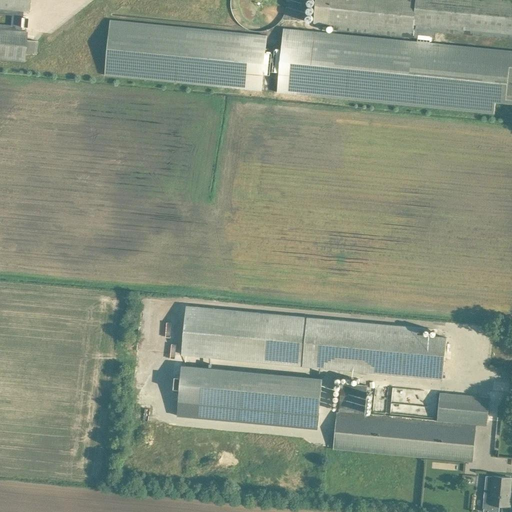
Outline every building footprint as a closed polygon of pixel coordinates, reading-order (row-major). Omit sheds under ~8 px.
[(29,12),(30,0),(0,0),(0,13),(12,15),(11,25),(0,23),(0,58),(24,60),(25,52),(36,53),(37,40),(26,39),(27,31),(21,30),(21,27),(26,27),(27,16),(23,16),(23,11),(29,12)] [(230,2),(230,4),(230,7),(231,8),(231,10),(232,12),(232,13),(233,15),(234,17),(235,18),(236,20),(237,21),(238,22),(239,23),(241,25),(242,26),(244,27),(245,27),(247,28),(249,29),(250,29),(253,30),(255,30),(257,30),(259,30),(262,30),(264,30),(265,29),(268,28),(270,28),(271,27),(273,26),(274,25),(276,23),(278,22),(279,20),(281,19),(282,17),(283,15),(284,13),(284,12),(285,10),(285,8),(286,6),(286,5),(286,3),(286,1),(286,0),(285,0),(230,0),(230,2)] [(511,103),(511,50),(430,43),(431,37),(435,37),(435,32),(511,39),(511,0),(315,0),(313,23),(328,24),(334,25),(334,30),(418,38),(417,42),(283,29),(281,50),(277,50),(275,71),(279,72),(277,92),(494,113),(495,102),(511,103)] [(267,74),(270,53),(265,52),(267,35),(110,20),(105,75),(261,90),(263,74),(267,74)] [(417,334),(418,327),(188,306),(183,354),(443,379),(447,337),(417,334)] [(179,401),(177,416),(318,429),(319,414),(322,379),(182,365),(179,401)] [(474,424),(437,420),(365,413),(367,385),(342,383),(339,411),(336,411),(333,449),(471,462),(474,424)] [(487,425),(490,397),(440,393),(437,420),(474,424),(487,425)] [(511,491),(510,491),(511,478),(493,476),(491,495),(484,494),(483,497),(485,497),(483,511),(486,511),(488,511),(498,511),(499,511),(500,507),(498,507),(499,505),(510,506),(511,491)]
